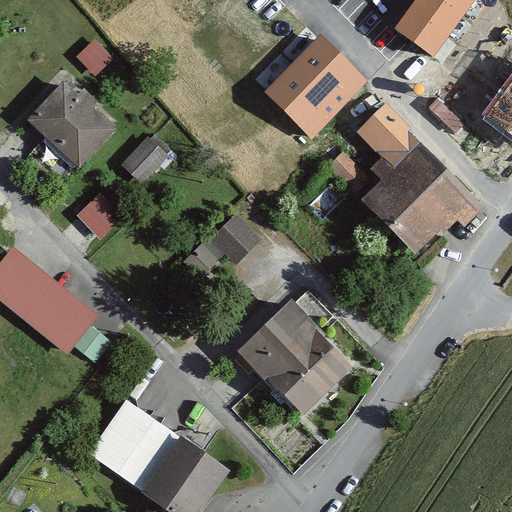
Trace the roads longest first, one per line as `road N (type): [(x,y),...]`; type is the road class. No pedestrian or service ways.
road 1 (residential): [(511,218),(323,511)]
road 2 (residential): [(304,0),(511,204)]
road 3 (unknown): [(414,365),(288,259)]
